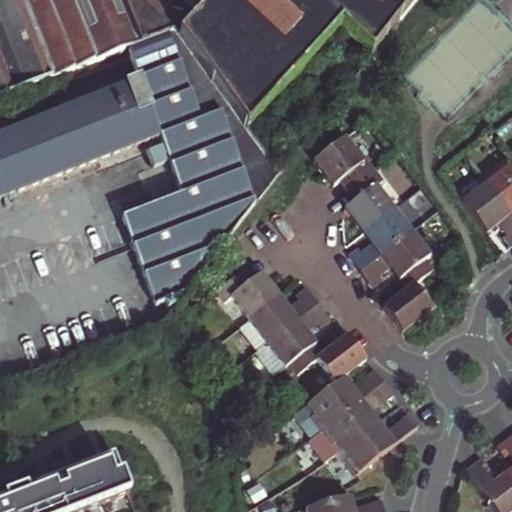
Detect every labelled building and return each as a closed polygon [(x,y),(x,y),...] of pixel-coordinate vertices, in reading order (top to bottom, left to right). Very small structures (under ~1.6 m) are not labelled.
[(0,0),(0,98),(131,49),(141,45),(124,0),(0,0)] [(124,0),(141,45),(176,31),(257,137),(343,28),(373,54),(416,0),(124,0)] [(252,208),(282,170),(257,137),(176,31),(141,45),(131,49),(143,81),(0,134),(0,197),(164,136),(168,145),(152,151),(158,166),(173,160),(185,194),(157,204),(152,191),(122,202),(127,216),(125,217),(158,304),(168,300),(172,310),(188,289),(252,208)] [(365,166),(363,167),(345,143),(319,162),(338,187),(345,182),(347,186),(352,192),(373,176),(365,166)] [(511,166),(491,184),(511,210),(511,166)] [(374,190),(380,185),(373,176),(352,192),(358,200),(349,208),(348,213),(348,216),(353,224),(363,238),(393,216),(374,190)] [(511,245),(511,210),(491,184),(467,203),(491,235),(499,229),(504,226),(510,235),(506,237),(511,245)] [(366,253),(356,260),(365,272),(410,239),(393,216),(363,238),(369,245),(375,253),(369,257),(366,253)] [(428,263),(410,239),(365,272),(378,289),(388,282),(385,278),(390,274),(393,279),(398,286),(422,267),(428,263)] [(389,311),(406,333),(436,310),(420,289),(432,280),(422,267),(398,286),(404,293),(407,297),(389,311)] [(262,314),(284,297),(274,285),(264,272),(253,280),(247,271),(228,286),(234,294),(242,288),(262,314)] [(284,297),(262,314),(280,337),(318,309),(307,296),(298,303),(301,307),(296,312),(288,301),(284,297)] [(318,309),(280,337),(298,360),(304,355),(321,343),(314,335),(309,329),(315,324),(318,328),(328,321),(318,309)] [(315,368),(320,364),(337,386),(349,377),(369,361),(352,338),(331,355),(325,348),(321,343),(304,355),(315,368)] [(349,377),(337,386),(320,399),(331,413),(328,415),(335,423),(387,384),(380,375),(360,391),(355,384),(349,377)] [(395,394),(393,391),(387,384),(335,423),(343,434),(345,432),(354,444),(384,422),(378,414),(375,410),(395,394)] [(405,406),(384,422),(354,444),(352,446),(360,456),(363,454),(372,466),(400,445),(401,444),(396,436),(392,431),(412,416),(405,406)] [(511,473),(510,475),(511,477),(511,437),(509,440),(502,446),(510,456),(511,454),(511,473)] [(18,487),(0,493),(0,511),(70,511),(132,488),(117,448),(18,487)] [(469,472),(500,511),(511,511),(511,477),(510,475),(497,484),(488,473),(492,470),(484,459),(477,466),(469,472)] [(305,511),(389,511),(384,496),(360,503),(359,497),(357,493),(305,508),(305,511)]
